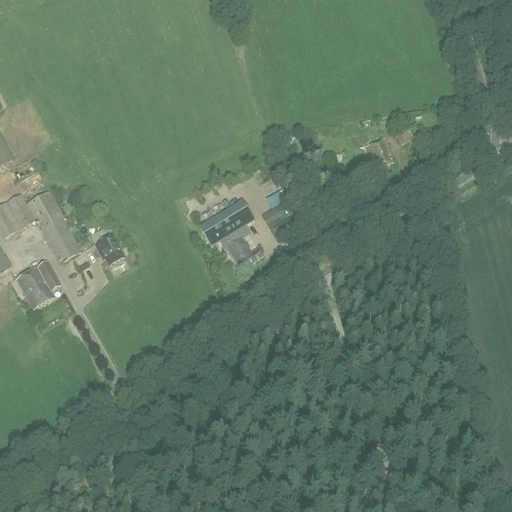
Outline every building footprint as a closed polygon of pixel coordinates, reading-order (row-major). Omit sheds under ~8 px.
[(401,147),(411,142),(405,132),(395,137),(401,147)] [(0,170),(14,163),(0,138),(0,170)] [(384,139),(382,140),(383,142),(368,148),(377,170),(394,163),(384,139)] [(65,206),(77,199),(72,191),(60,198),(65,206)] [(80,252),(61,221),(65,218),(49,192),(27,205),(21,196),(0,207),(0,233),(4,241),(37,222),(41,230),(61,263),(80,252)] [(225,209),(230,206),(227,201),(222,204),(225,209)] [(68,217),(77,212),(72,204),(63,209),(68,217)] [(243,204),(233,210),(244,229),(254,222),(243,204)] [(274,235),(291,224),(280,205),(262,216),(274,235)] [(233,210),(223,216),(234,235),(244,229),(233,210)] [(223,216),(212,222),(224,241),(234,235),(223,216)] [(212,222),(200,230),(212,248),(219,244),(224,241),(212,222)] [(103,257),(109,268),(124,260),(112,239),(96,248),(102,258),(103,257)] [(227,249),(241,271),(264,257),(259,249),(251,254),(242,239),(227,249)] [(0,250),(0,276),(11,270),(0,250)] [(47,262),(16,281),(34,311),(55,299),(51,292),(61,286),(47,262)] [(110,462),(103,466),(106,472),(114,468),(110,462)]
